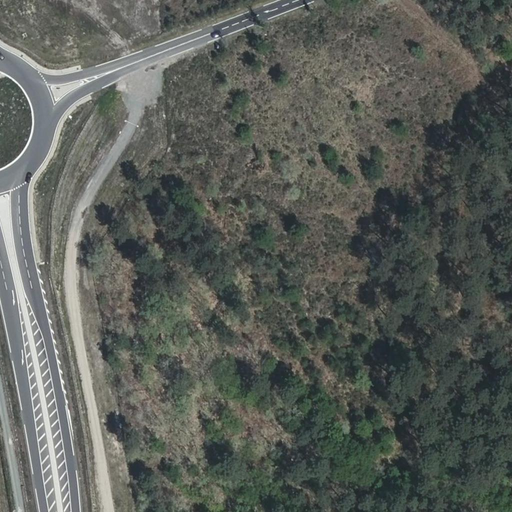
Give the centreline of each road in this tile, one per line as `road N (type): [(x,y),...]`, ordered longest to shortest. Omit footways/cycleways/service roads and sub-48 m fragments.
road 1 (primary): [(77,511),(56,367),(23,228),(24,171)]
road 2 (primary): [(0,249),(47,511)]
road 3 (secondary): [(112,69),(292,0)]
road 4 (track): [(0,376),(24,511)]
